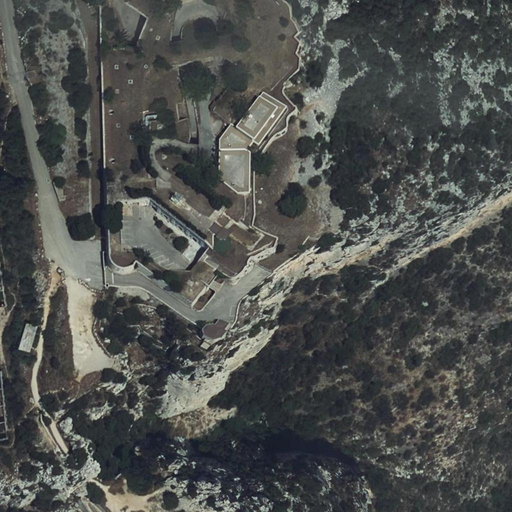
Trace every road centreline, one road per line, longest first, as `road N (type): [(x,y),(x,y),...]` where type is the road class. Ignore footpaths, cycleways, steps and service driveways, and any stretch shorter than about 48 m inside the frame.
road 1 (unclassified): [(57,249),(4,0)]
road 2 (track): [(39,410),(36,362),(57,249)]
